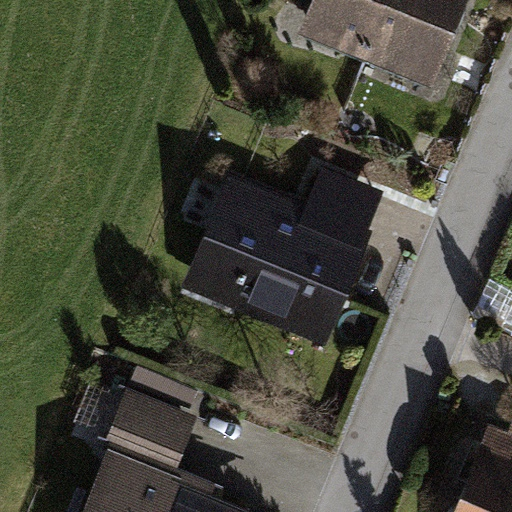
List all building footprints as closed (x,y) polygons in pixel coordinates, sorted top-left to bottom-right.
[(311,0),(301,29),(432,79),(462,0),(311,0)] [(382,186),(323,163),(309,199),(232,169),(184,288),(320,342),(382,186)] [(198,415),(127,386),(75,511),(259,511),(261,508),(175,473),(198,415)] [(511,423),(492,415),(464,482),(511,501),(511,423)] [(511,511),(511,501),(464,482),(451,511),(511,511)]
